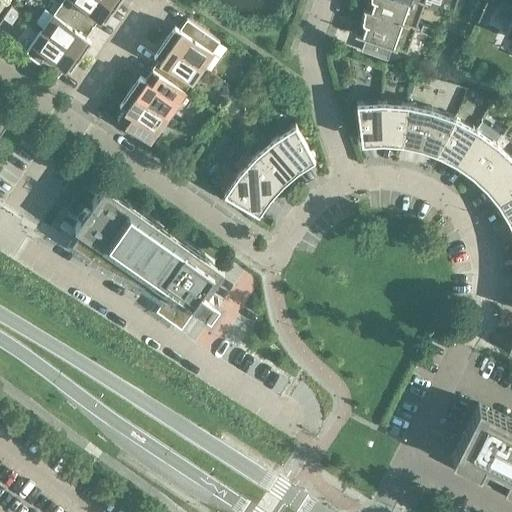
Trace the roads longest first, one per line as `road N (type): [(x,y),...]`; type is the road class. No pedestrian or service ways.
road 1 (secondary): [(306,511),(0,318)]
road 2 (residential): [(347,182),(293,226),(270,263),(72,121)]
road 3 (residential): [(283,408),(0,222)]
road 4 (secondary): [(0,340),(137,443),(250,511)]
road 5 (residential): [(454,370),(480,316),(488,275),(475,230),(457,207),(411,181),(347,182)]
road 6 (residential): [(347,182),(310,57),(328,0)]
road 7 (residential): [(72,121),(158,0)]
